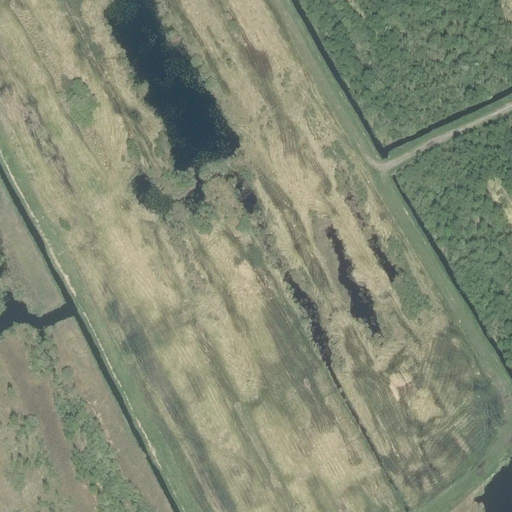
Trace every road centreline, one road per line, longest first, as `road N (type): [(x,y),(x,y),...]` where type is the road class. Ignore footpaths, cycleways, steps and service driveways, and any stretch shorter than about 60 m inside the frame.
road 1 (track): [(278,0),(511,408)]
road 2 (track): [(511,103),(377,170)]
